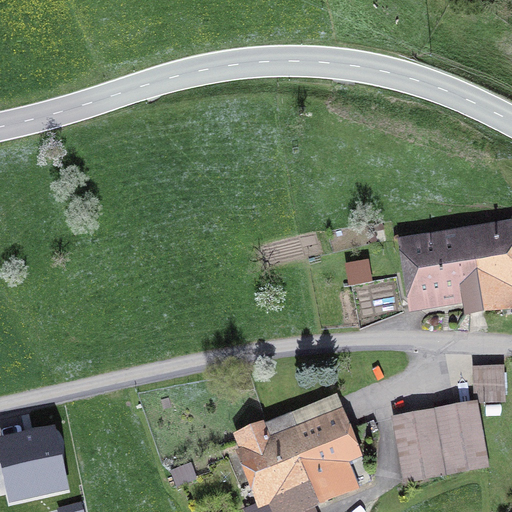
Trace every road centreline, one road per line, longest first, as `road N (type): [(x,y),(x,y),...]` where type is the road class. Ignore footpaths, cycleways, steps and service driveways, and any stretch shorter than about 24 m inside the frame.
road 1 (secondary): [(0,127),(197,71),(270,61),(386,72),(511,119)]
road 2 (residential): [(0,407),(248,352),(336,342),(511,346)]
